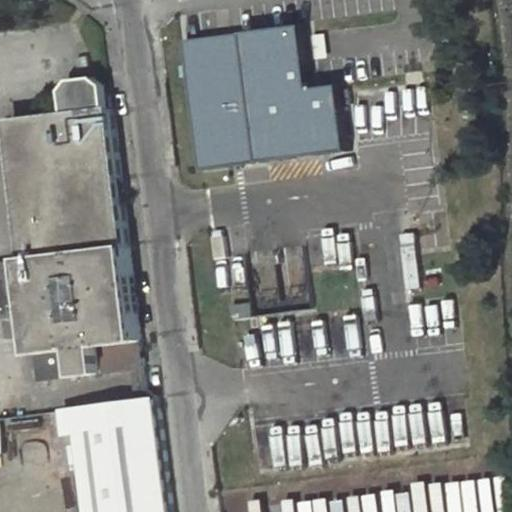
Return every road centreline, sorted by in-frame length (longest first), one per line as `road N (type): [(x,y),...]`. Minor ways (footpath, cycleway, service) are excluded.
road 1 (unknown): [(184,387),(328,377),(364,360),(383,328),(380,225),(367,203),(340,194),(161,211)]
road 2 (unclassified): [(132,0),(200,511)]
road 3 (unknown): [(136,23),(266,0)]
